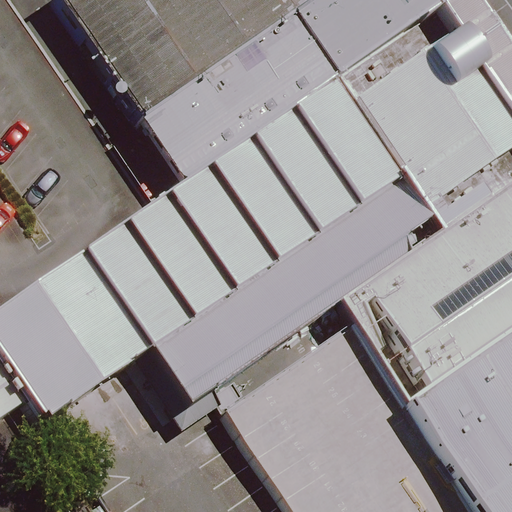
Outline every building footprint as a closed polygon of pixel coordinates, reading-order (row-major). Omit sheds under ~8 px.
[(179,189),(415,30),(394,0),(52,0),(51,1),(179,189)] [(511,188),(511,172),(415,30),(179,189),(0,310),(0,365),(23,400),(42,428),(150,354),(187,408),(309,326),(511,188)] [(378,428),(511,337),(511,188),(309,326),(378,428)] [(511,511),(511,337),(378,428),(364,439),(414,511),(511,511)] [(0,415),(23,400),(0,365),(0,415)]
